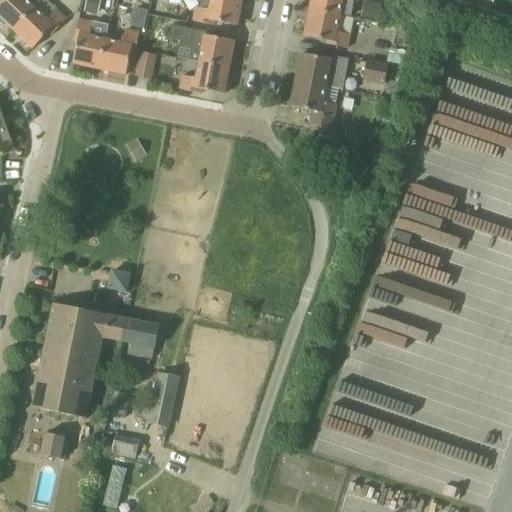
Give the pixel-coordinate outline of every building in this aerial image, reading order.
[(35,9),(36,10),(42,2),(39,0),(6,0),(0,6),(0,17),(14,31),(35,9)] [(88,0),(85,14),(99,17),(102,0),(101,0),(88,0)] [(238,27),(243,0),(240,0),(204,0),(202,10),(196,9),(194,22),(215,26),(215,23),(238,27)] [(311,0),(310,9),(310,11),(340,17),(341,9),(351,11),(353,2),(357,3),(357,0),(311,0)] [(377,20),(381,5),(366,1),(362,17),(377,20)] [(48,21),(36,10),(35,9),(14,31),(34,50),(49,33),(52,36),(67,21),(57,11),(48,21)] [(340,17),(310,11),(304,37),(328,42),(327,46),(347,50),(350,33),(337,31),(340,17)] [(147,17),(129,14),(126,29),(144,32),(147,17)] [(100,71),(107,41),(90,37),(93,24),(79,21),(74,42),(78,43),(74,65),(100,71)] [(190,61),(200,63),(229,69),(235,42),(212,38),(213,35),(172,26),(170,38),(182,41),(180,49),(192,51),(190,61)] [(107,41),(100,71),(126,77),(131,54),(135,55),(140,34),(126,31),(123,44),(107,41)] [(403,65),(404,52),(390,50),(388,62),(403,65)] [(150,81),(155,58),(142,54),(136,78),(150,81)] [(296,80),(296,81),(326,87),(327,86),(343,89),(349,59),(325,55),(324,60),(301,55),(296,80)] [(224,96),(229,69),(200,63),(197,79),(183,77),(180,90),(202,95),(202,91),(224,96)] [(369,63),(365,82),(387,87),(392,67),(369,63)] [(445,72),(445,95),(493,96),(494,72),(445,72)] [(336,107),(339,90),(326,87),(296,81),(291,108),(313,112),(310,127),(332,131),(337,107),(336,107)] [(3,127),(0,128),(0,156),(12,153),(3,127)] [(366,139),(361,151),(371,155),(375,143),(366,139)] [(130,280),(113,276),(110,294),(127,297),(130,280)] [(124,343),(129,321),(108,316),(54,304),(32,409),(88,421),(103,339),(124,343)] [(129,321),(124,343),(130,344),(127,355),(153,361),(155,350),(160,327),(129,321)] [(146,408),(143,423),(170,429),(181,378),(156,373),(149,408),(146,408)] [(46,433),(41,457),(61,460),(66,436),(46,433)] [(111,457),(114,441),(103,439),(100,455),(111,457)] [(138,457),(140,446),(117,442),(115,453),(138,457)] [(114,465),(104,505),(119,508),(129,469),(114,465)]
